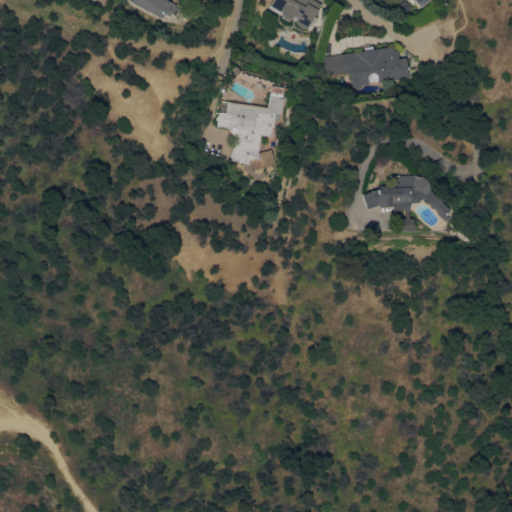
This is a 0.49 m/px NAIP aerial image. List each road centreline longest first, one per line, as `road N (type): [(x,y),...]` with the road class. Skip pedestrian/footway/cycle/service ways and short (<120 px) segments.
road 1 (residential): [(352,204),(388,141),(414,142),(457,175),(474,168),(482,131),(466,85),(358,0)]
road 2 (track): [(96,511),(48,440),(21,422),(0,422)]
